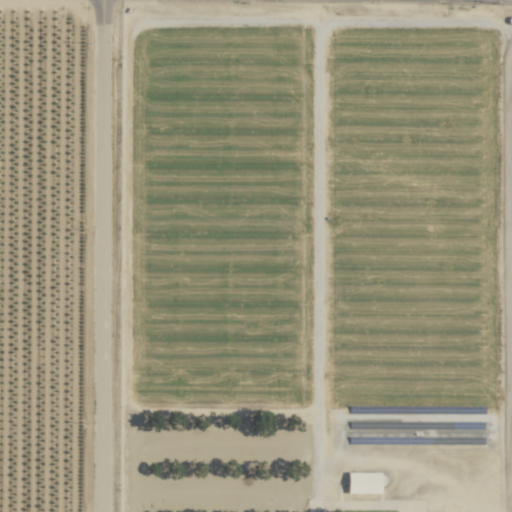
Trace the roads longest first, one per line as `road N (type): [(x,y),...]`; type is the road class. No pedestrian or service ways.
road 1 (residential): [(508,511),(507,33),(494,24),(334,21),(315,32),(311,511)]
road 2 (residential): [(100,0),(100,511)]
